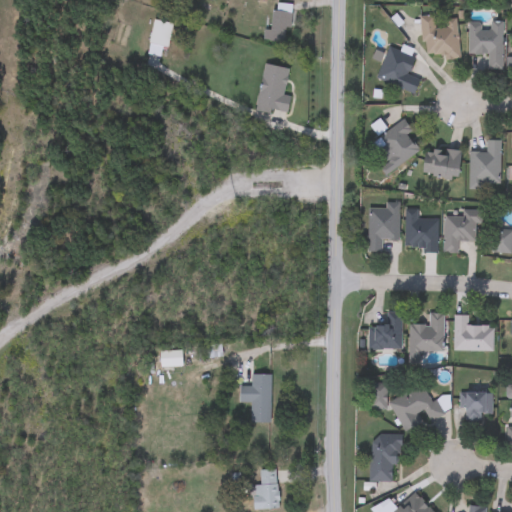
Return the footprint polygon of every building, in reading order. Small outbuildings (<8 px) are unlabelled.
[(288,42),(271,42),(272,5),(288,5),(288,42)] [(458,57),(423,59),(420,17),(436,16),(436,21),(457,20),(458,57)] [(163,48),(160,58),(146,55),(154,20),(172,24),(167,48),(163,48)] [(487,70),(488,55),(468,55),(468,24),(488,24),(488,22),(502,22),(502,70),(487,70)] [(416,94),(376,80),(387,48),(415,57),(408,77),(420,81),(416,94)] [(258,101),(258,83),(283,83),(283,101),(258,101)] [(418,151),(383,177),(377,169),(385,163),(371,144),(403,121),(411,132),(406,136),(418,151)] [(468,153),(486,153),(486,141),(500,141),(499,189),(468,189),(468,153)] [(458,179),(423,177),(424,150),(460,151),(458,179)] [(381,252),(368,252),(368,209),(384,209),(384,203),(398,203),(398,241),(381,241),(381,252)] [(437,252),(404,251),(404,210),(419,210),(419,219),(437,219),(437,252)] [(478,211),(477,242),(458,241),(457,254),(442,254),(444,217),(462,217),(462,211),(478,211)] [(511,255),(491,255),(491,228),(511,228),(511,255)] [(367,327),(386,327),(386,313),(401,313),(401,350),(367,350),(367,327)] [(443,314),(443,353),(419,352),(419,365),(408,365),(408,325),(428,325),(428,314),(443,314)] [(492,352),(452,351),(453,316),(468,316),(468,327),(492,327),(492,352)] [(270,375),(270,423),(250,423),(250,404),(239,404),(239,387),(250,387),(250,375),(270,375)] [(387,403),(423,383),(442,416),(430,423),(423,411),(416,415),(421,424),(404,433),(387,403)] [(481,422),(461,422),(461,392),(490,392),(490,415),(481,415),(481,422)] [(398,465),(391,464),(391,483),(370,482),(370,438),(398,438),(398,465)] [(253,510),(253,485),(277,485),(277,510),(253,510)] [(430,511),(370,511),(387,498),(396,509),(415,493),(430,511)]
